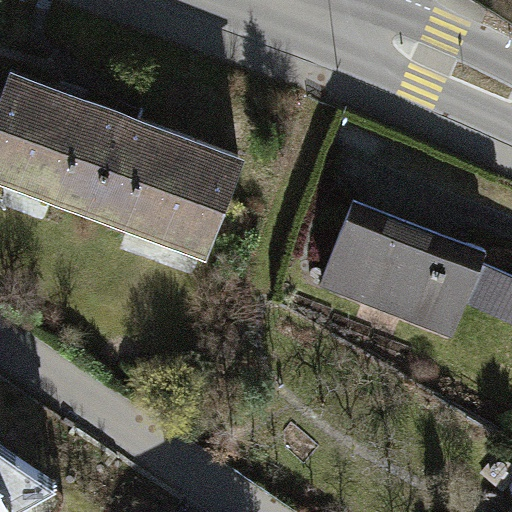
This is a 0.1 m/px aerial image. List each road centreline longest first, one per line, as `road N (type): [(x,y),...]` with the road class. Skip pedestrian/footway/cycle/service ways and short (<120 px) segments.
road 1 (track): [(349,23),(251,301),(249,346),(272,388),(324,433),(462,506)]
road 2 (residential): [(0,337),(255,511)]
road 3 (secondary): [(349,23),(511,99)]
